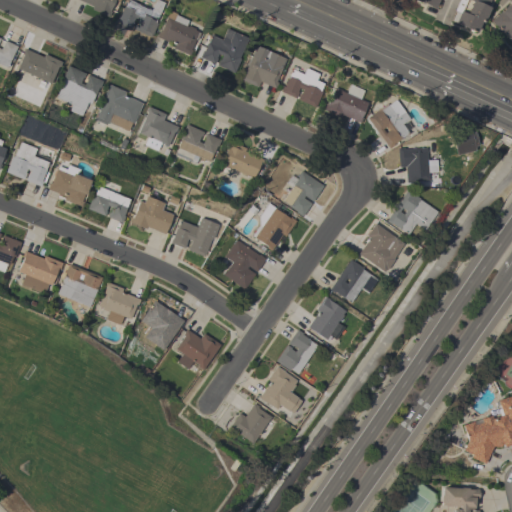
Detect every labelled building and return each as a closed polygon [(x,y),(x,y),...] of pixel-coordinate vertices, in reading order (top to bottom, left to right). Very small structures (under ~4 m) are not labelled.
[(113,0),(108,10),(110,11),(107,16),(90,9),(92,6),(78,0),(113,0)] [(130,0),(150,9),(151,7),(155,0),(158,0),(163,2),(154,22),(156,23),(150,36),(132,28),(134,24),(135,24),(138,19),(134,17),(131,22),(132,23),(130,27),(115,21),(118,16),(119,16),(123,6),(124,6),(127,0),(130,0)] [(436,0),(433,8),(414,0),(436,0)] [(488,0),(486,6),(488,7),(481,23),(479,22),(474,32),(453,23),(458,12),(453,10),(457,0),(488,0)] [(511,2),(511,47),(508,43),(509,41),(490,20),(511,1),(511,2)] [(187,20),(185,26),(187,27),(187,25),(194,28),(193,30),(197,31),(197,32),(199,33),(196,40),(194,39),(189,50),(191,50),(189,55),(172,47),(173,44),(155,36),(158,31),(159,31),(169,10),(176,13),(176,15),(187,20)] [(247,38),(238,58),(239,58),(233,72),(216,65),(219,59),(220,59),(221,55),(217,53),(215,57),(216,58),(213,63),(200,57),(211,35),(221,40),(226,28),(247,38)] [(0,47),(4,40),(16,46),(6,67),(0,64),(0,47)] [(285,58),(275,81),(276,82),(274,88),(259,81),(257,87),(239,79),(242,73),(243,73),(256,45),(285,58)] [(41,57),(43,54),(60,62),(58,66),(56,66),(48,83),(16,68),(22,54),(21,54),(23,48),(41,57)] [(98,87),(97,87),(93,95),(92,95),(89,103),(86,101),(82,110),(81,110),(79,115),(66,110),(69,104),(54,97),(62,80),(60,79),(67,65),(84,73),(82,77),(81,77),(78,82),(83,84),(85,79),(84,78),(86,74),(101,81),(98,87)] [(318,73),(315,80),(322,83),(319,91),(321,92),(314,107),(296,99),(299,93),(300,93),(302,89),(298,87),(296,91),(297,92),(294,98),(279,91),(282,86),(283,87),(291,69),(293,69),(294,66),(297,68),(296,71),(303,74),(306,67),(318,73)] [(103,125),(93,120),(106,90),(105,90),(108,84),(124,92),(122,95),(140,103),(138,108),(136,108),(125,131),(105,121),(103,125)] [(346,93),(350,84),(364,90),(359,99),(367,102),(360,116),(362,117),(359,122),(341,114),(340,117),(323,109),(325,103),(327,104),(334,88),(346,93)] [(408,118),(401,123),(407,132),(400,137),(400,138),(387,147),(366,117),(386,103),(387,104),(395,99),(408,118)] [(173,132),(172,131),(165,146),(159,143),(155,151),(142,145),(145,136),(136,132),(145,111),(144,111),(147,106),(164,114),(161,120),(176,126),(173,132)] [(202,132),(200,136),(199,136),(196,141),(201,143),(203,137),(202,137),(204,133),(218,139),(215,146),(214,146),(211,154),(210,154),(207,161),(196,156),(193,163),(173,154),(180,139),(178,138),(185,124),(202,132)] [(261,159),(259,165),(257,164),(251,178),(218,163),(226,146),(223,145),(226,139),(244,148),(243,151),(261,159)] [(35,148),(32,155),(47,162),(44,170),(45,170),(40,180),(41,181),(39,186),(24,180),(26,173),(28,174),(29,170),(25,169),(24,172),(25,173),(22,179),(4,172),(11,156),(12,157),(16,148),(17,149),(20,142),(35,148)] [(426,160),(435,159),(436,172),(426,172),(427,179),(411,181),(411,182),(405,183),(404,167),(398,167),(396,147),(403,147),(403,149),(418,148),(418,145),(422,144),(423,147),(425,147),(426,160)] [(80,201),(81,201),(79,206),(63,199),(64,196),(46,188),(48,183),(49,183),(56,169),(77,177),(78,176),(84,178),(84,180),(88,182),(80,201)] [(285,183),(290,175),(296,179),(298,176),(297,175),(300,170),(322,185),(311,201),(303,195),(302,197),(310,203),(301,216),(295,212),(295,211),(288,206),(288,205),(281,201),(290,187),(285,183)] [(122,216),(123,216),(120,223),(106,217),(110,207),(106,205),(104,211),(105,211),(103,215),(86,208),(91,194),(93,195),(97,186),(128,199),(122,216)] [(406,189),(419,198),(418,199),(436,211),(423,230),(413,223),(406,234),(390,223),(389,224),(385,220),(406,189)] [(163,202),(160,209),(172,214),(163,234),(146,226),(145,229),(128,222),(130,217),(131,218),(134,210),(133,210),(133,208),(135,209),(136,206),(131,204),(133,198),(138,200),(143,202),(146,195),(163,202)] [(267,202),(275,207),(274,208),(288,218),(289,216),(294,220),(284,235),(281,234),(269,250),(265,247),(266,246),(253,237),(261,226),(258,225),(258,215),(267,202)] [(197,227),(200,219),(214,225),(208,240),(209,241),(203,257),(185,250),(187,244),(188,244),(190,240),(186,239),(185,243),(183,249),(168,243),(170,238),(171,238),(179,220),(197,227)] [(393,237),(390,241),(391,241),(394,237),(401,243),(391,258),(392,259),(385,270),(383,269),(382,271),(357,253),(368,237),(365,235),(373,223),(393,237)] [(0,233),(19,242),(13,256),(11,256),(8,264),(5,264),(2,271),(0,270),(0,233)] [(257,255),(258,254),(264,258),(255,271),(247,266),(245,268),(253,273),(242,289),(221,274),(224,269),(225,270),(231,262),(223,256),(235,239),(257,255)] [(41,258),(42,255),(60,262),(58,269),(56,268),(49,284),(46,283),(42,293),(19,283),(23,274),(16,271),(23,254),(21,254),(23,250),(41,258)] [(375,279),(365,293),(358,289),(349,302),(333,291),(332,292),(328,289),(349,259),(362,268),(361,269),(369,274),(375,279)] [(100,277),(87,307),(55,293),(59,285),(53,283),(61,263),(66,265),(67,263),(100,277)] [(138,299),(136,305),(134,304),(129,319),(121,316),(118,324),(104,319),(107,311),(100,309),(101,307),(97,305),(104,286),(103,285),(105,281),(122,288),(120,292),(138,299)] [(341,327),(333,339),(329,336),(326,340),(306,326),(317,311),(314,309),(323,296),(327,298),(326,299),(343,311),(341,314),(342,315),(338,321),(337,320),(335,323),(341,327)] [(183,320),(179,326),(178,325),(172,334),(172,333),(168,339),(139,320),(145,312),(143,311),(152,299),(183,320)] [(200,369),(196,366),(197,364),(191,360),(186,368),(175,361),(181,353),(173,348),(183,335),(181,334),(185,329),(198,338),(202,333),(218,344),(200,369)] [(285,344),(290,347),(289,349),(293,351),(295,348),(291,345),(291,346),(286,343),(295,329),(301,333),(300,334),(309,340),(308,340),(315,345),(296,373),(289,369),(288,370),(274,361),(285,344)] [(295,398),(286,411),(277,405),(275,409),(269,405),(269,406),(256,398),(267,381),(265,379),(274,365),(283,370),(282,372),(294,380),(292,384),(293,385),(289,391),(288,390),(286,392),(295,398)] [(491,446),(483,463),(469,457),(471,454),(462,450),(466,440),(461,424),(472,421),(473,424),(481,422),(480,418),(491,415),(492,418),(499,416),(497,409),(499,408),(498,404),(495,405),(494,402),(496,401),(496,400),(511,394),(511,443),(502,447),(501,444),(500,445),(496,446),(493,446),(491,446)] [(251,443),(235,432),(235,433),(227,427),(238,413),(243,417),(252,403),(257,406),(256,408),(275,421),(262,440),(256,435),(251,443)] [(449,511),(450,511),(451,510),(451,509),(454,509),(455,506),(449,505),(449,506),(443,506),(443,505),(440,505),(440,502),(439,502),(439,495),(440,495),(440,487),(459,488),(459,487),(466,487),(466,489),(473,489),(477,489),(477,492),(478,492),(477,496),(477,499),(474,499),(474,510),(477,510),(476,511),(449,511)]
